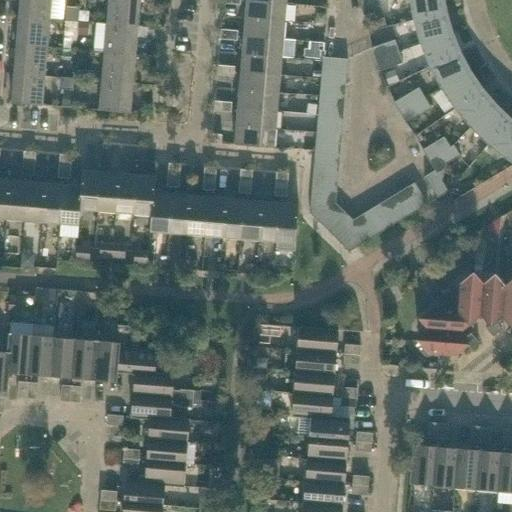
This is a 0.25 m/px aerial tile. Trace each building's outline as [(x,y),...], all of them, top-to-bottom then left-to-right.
[(51,18),(52,0),(20,0),(19,16),(36,17),(51,18)] [(139,26),(140,0),(108,0),(106,23),(139,26)] [(286,21),(288,3),(251,0),(246,0),(245,18),(286,21)] [(363,15),(388,11),(387,0),(380,0),(362,2),(363,15)] [(410,0),(411,3),(412,7),(413,13),(415,20),(443,13),(442,7),(441,7),(442,3),(441,0),(410,0)] [(445,20),(444,17),(443,13),(415,20),(416,24),(418,32),(420,36),(422,43),(451,33),(451,32),(450,32),(449,28),(447,24),(445,20)] [(51,18),(36,17),(19,16),(16,44),(49,47),(51,18)] [(285,39),(286,21),(245,18),(244,36),(285,39)] [(89,22),(79,21),(77,35),(87,36),(89,22)] [(136,55),(139,26),(106,23),(104,52),(136,55)] [(229,40),(230,29),(221,29),(220,39),(229,40)] [(238,40),(238,30),(230,29),(229,40),(238,40)] [(293,50),(302,51),(305,33),(296,32),(293,50)] [(451,35),(452,35),(451,33),(422,43),(425,51),(427,55),(432,66),(457,54),(454,48),(454,43),(453,39),(451,35)] [(283,57),(285,39),(244,36),(242,54),(283,57)] [(375,60),(399,51),(395,40),(371,48),(375,60)] [(46,76),(49,47),(16,44),(14,73),(46,76)] [(403,63),(399,51),(375,60),(379,71),(403,63)] [(134,83),(136,55),(104,52),(101,81),(134,83)] [(281,75),(283,57),(242,54),(241,72),(281,75)] [(460,60),(457,54),(432,66),(433,69),(437,76),(443,87),(469,71),(468,70),(465,67),(460,60)] [(336,58),(324,57),(323,57),(321,81),(333,82),(336,58)] [(346,83),(348,59),(336,58),(333,82),(346,83)] [(226,76),(227,65),(218,65),(217,75),(226,76)] [(234,76),(235,66),(227,65),(226,76),(234,76)] [(68,70),(69,85),(84,84),(83,70),(68,70)] [(470,73),(469,71),(443,87),(450,97),(454,104),(457,107),(479,90),(475,85),(474,81),(472,77),(470,73)] [(280,93),(281,75),(241,72),(239,90),(280,93)] [(44,106),(46,76),(14,73),(11,103),(44,106)] [(131,113),(134,83),(101,81),(99,110),(131,113)] [(346,83),(333,82),(321,81),(320,93),(345,95),(346,83)] [(400,113),(425,98),(419,87),(394,103),(400,113)] [(278,111),(280,93),(239,90),(238,108),(278,111)] [(483,96),(483,95),(479,90),(457,107),(462,113),(464,117),(472,126),(494,105),(493,104),(490,101),(487,98),(483,96)] [(344,107),(345,95),(320,93),(319,105),(344,107)] [(407,124),(432,108),(425,98),(400,113),(407,124)] [(223,112),(224,102),(215,101),(214,111),(223,112)] [(231,113),(232,102),(224,102),(223,112),(231,113)] [(343,119),(344,107),(319,105),(318,117),(343,119)] [(495,106),(494,105),(472,126),(478,132),(481,134),(487,140),(490,143),(508,121),(503,117),(501,113),(498,110),(495,106)] [(277,129),(278,111),(238,108),(236,126),(277,129)] [(75,124),(90,126),(92,114),(76,112),(75,124)] [(342,131),(343,119),(318,117),(317,129),(342,131)] [(511,124),(508,121),(490,143),(493,145),(499,151),(506,156),(509,158),(511,154),(511,124)] [(275,148),(277,129),(236,126),(234,145),(275,148)] [(341,143),(342,131),(317,129),(316,141),(341,143)] [(223,144),(224,135),(214,134),(213,143),(223,144)] [(450,147),(444,137),(422,150),(429,160),(450,147)] [(340,155),(341,143),(316,141),(315,153),(340,155)] [(446,164),(460,155),(454,145),(450,147),(429,160),(435,170),(444,173),(446,164)] [(37,152),(27,152),(24,151),(23,163),(36,164),(37,152)] [(339,167),(340,155),(315,153),(314,165),(339,167)] [(73,155),(63,155),(61,154),(60,166),(72,167),(73,155)] [(35,176),(36,164),(23,163),(22,175),(35,176)] [(180,164),(173,164),(168,163),(167,175),(180,176),(180,164)] [(338,179),(339,167),(314,165),(313,177),(338,179)] [(71,179),(72,167),(60,166),(59,178),(71,179)] [(217,167),(209,167),(204,166),(203,178),(216,179),(217,167)] [(98,212),(102,171),(83,169),(81,185),(82,186),(80,210),(81,210),(98,212)] [(253,170),(245,170),(241,169),(239,181),(252,182),(253,170)] [(442,181),(444,173),(435,170),(425,176),(438,198),(448,192),(442,181)] [(116,213),(120,173),(102,171),(98,212),(116,213)] [(289,173),(281,173),(277,172),(276,184),(288,185),(289,173)] [(134,214),(137,174),(120,173),(116,213),(134,214)] [(155,192),(156,176),(137,174),(134,214),(152,216),(154,192),(155,192)] [(179,188),(180,176),(167,175),(166,187),(179,188)] [(337,191),(338,179),(313,177),(312,189),(337,191)] [(0,219),(7,220),(10,180),(0,178),(0,219)] [(215,191),(216,179),(203,178),(202,190),(215,191)] [(25,221),(28,181),(10,180),(7,220),(25,221)] [(43,223),(46,183),(28,181),(25,221),(43,223)] [(251,194),(252,182),(239,181),(238,193),(251,194)] [(417,210),(428,204),(415,182),(404,189),(417,210)] [(61,224),(64,184),(46,183),(43,223),(61,224)] [(82,186),(81,185),(64,184),(61,224),(79,226),(81,210),(80,210),(82,186)] [(287,197),(288,185),(276,184),(275,196),(287,197)] [(336,203),(337,191),(312,189),(310,213),(336,203)] [(407,217),(417,210),(404,189),(394,195),(407,217)] [(172,193),(155,192),(154,192),(152,216),(150,232),(168,233),(172,193)] [(187,235),(190,195),(172,193),(168,233),(187,235)] [(205,236),(208,196),(190,195),(187,235),(205,236)] [(397,223),(407,217),(394,195),(384,201),(397,223)] [(223,238),(226,198),(208,196),(205,236),(223,238)] [(241,240),(244,199),(226,198),(223,238),(241,240)] [(259,241),(262,201),(244,199),(241,240),(259,241)] [(277,243),(280,202),(262,201),(259,241),(277,243)] [(387,229),(397,223),(384,201),(374,207),(387,229)] [(296,244),(299,204),(280,202),(277,243),(296,244)] [(327,229),(344,211),(336,203),(310,213),(327,229)] [(376,235),(387,229),(374,207),(363,214),(376,235)] [(349,251),(353,220),(344,211),(327,229),(349,251)] [(349,251),(376,235),(363,214),(353,220),(349,251)] [(41,246),(23,244),(21,261),(39,262),(41,246)] [(113,257),(114,245),(101,244),(100,257),(113,257)] [(125,258),(126,246),(114,245),(113,257),(125,258)] [(90,248),(78,247),(77,247),(77,259),(89,260),(90,248)] [(147,265),(148,252),(136,251),(135,264),(147,265)] [(192,267),(193,257),(185,256),(184,267),(192,267)] [(481,314),(483,285),(474,274),(462,284),(461,297),(453,296),(452,310),(459,311),(470,323),(481,314)] [(503,315),(505,287),(495,275),(483,285),(481,314),(491,325),(487,328),(493,336),(502,328),(496,321),(503,315)] [(511,281),(505,287),(503,315),(511,326),(508,330),(511,334),(511,281)] [(452,310),(453,296),(445,296),(444,309),(433,308),(421,319),(430,330),(459,332),(470,323),(459,311),(452,310)] [(53,312),(54,300),(40,299),(40,310),(53,312)] [(117,371),(121,326),(111,325),(110,334),(113,334),(112,343),(97,341),(94,380),(116,382),(117,371)] [(130,335),(131,326),(121,326),(117,371),(136,373),(136,372),(155,374),(155,373),(157,351),(126,349),(127,335),(130,335)] [(336,353),(338,331),(300,327),(298,350),(336,353)] [(464,339),(459,332),(430,330),(419,340),(429,352),(456,354),(468,344),(471,348),(479,342),(471,333),(464,339)] [(29,374),(32,336),(10,334),(9,353),(10,353),(8,372),(9,372),(29,374)] [(51,376),(54,338),(32,336),(29,374),(51,376)] [(72,378),(75,340),(54,338),(51,376),(72,378)] [(94,380),(97,341),(75,340),(72,378),(94,380)] [(360,355),(361,346),(345,344),(345,354),(360,355)] [(335,375),(336,353),(298,350),(297,371),(335,375)] [(10,353),(9,353),(0,352),(0,390),(7,391),(9,372),(8,372),(10,353)] [(360,364),(360,355),(345,354),(344,363),(360,364)] [(333,396),(335,375),(297,371),(295,393),(333,396)] [(155,373),(155,374),(136,372),(136,373),(134,394),(194,399),(194,391),(181,390),(181,391),(172,390),(174,375),(155,373)] [(27,398),(29,382),(19,381),(18,397),(27,398)] [(37,399),(38,383),(29,382),(27,398),(37,399)] [(282,384),(283,399),(293,398),(293,383),(282,384)] [(70,402),(72,386),(62,385),(61,401),(70,402)] [(80,403),(81,387),(72,386),(70,402),(80,403)] [(357,398),(358,389),(342,387),(341,397),(357,398)] [(228,392),(197,391),(197,400),(228,402),(228,392)] [(331,418),(331,416),(333,396),(295,393),(293,415),(312,417),(312,416),(331,418)] [(193,408),(194,399),(134,394),(132,417),(151,418),(151,417),(170,419),(170,418),(171,404),(180,405),(179,407),(193,408)] [(356,407),(357,398),(341,397),(340,406),(356,407)] [(123,426),(124,416),(108,415),(107,424),(123,426)] [(331,416),(331,418),(312,416),(312,417),(310,437),(348,441),(350,418),(331,416)] [(170,418),(170,419),(151,417),(151,418),(149,439),(187,442),(189,420),(170,418)] [(437,439),(439,423),(429,422),(428,438),(437,439)] [(447,440),(448,424),(439,423),(437,439),(447,440)] [(480,443),(482,427),(472,426),(471,442),(480,443)] [(490,443),(491,428),(482,427),(480,443),(490,443)] [(511,445),(511,444),(511,429),(503,429),(502,444),(511,445)] [(372,443),(373,433),(357,432),(356,441),(372,443)] [(346,462),(348,441),(310,437),(308,459),(346,462)] [(124,441),(111,439),(108,455),(121,457),(124,441)] [(186,464),(187,442),(149,439),(147,460),(186,464)] [(371,452),(372,443),(356,441),(356,451),(371,452)] [(433,485),(436,447),(414,445),(411,483),(433,485)] [(455,487),(458,449),(436,447),(433,485),(455,487)] [(139,460),(140,450),(124,449),(124,458),(139,460)] [(476,489),(479,451),(458,449),(455,487),(476,489)] [(498,490),(501,453),(479,451),(476,489),(498,490)] [(511,491),(511,453),(501,453),(498,490),(511,491)] [(138,469),(139,460),(124,458),(123,468),(138,469)] [(345,484),(346,462),(308,459),(307,481),(345,484)] [(184,486),(186,464),(147,460),(146,481),(146,482),(165,484),(165,485),(184,486)] [(369,486),(369,476),(354,475),(353,485),(369,486)] [(146,482),(146,481),(127,479),(125,502),(163,505),(165,485),(165,484),(146,482)] [(343,506),(345,484),(307,481),(305,502),(343,506)] [(368,495),(369,486),(353,485),(352,494),(368,495)] [(117,501),(117,492),(101,490),(101,500),(117,501)] [(116,511),(117,501),(101,500),(100,509),(116,511)] [(162,511),(163,505),(125,502),(123,511),(162,511)] [(342,511),(343,506),(305,502),(303,511),(342,511)]
